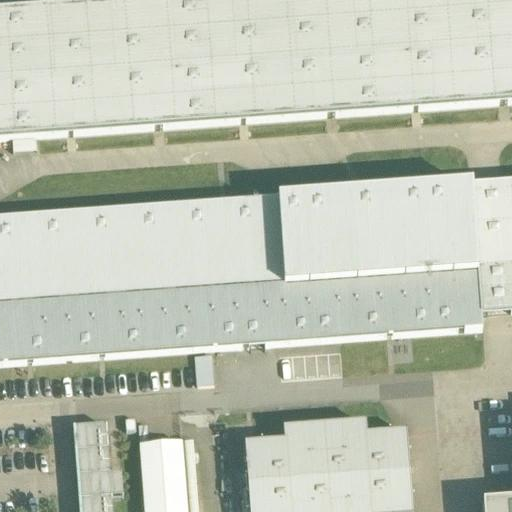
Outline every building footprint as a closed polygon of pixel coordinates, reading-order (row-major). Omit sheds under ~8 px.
[(0,147),(511,109),(511,0),(262,0),(0,18),(0,147)] [(511,190),(0,230),(0,373),(481,337),(480,321),(511,318),(511,190)] [(215,388),(214,359),(196,360),(197,388),(215,388)] [(365,429),(283,435),(284,448),(244,451),(248,511),(411,511),(406,438),(366,441),(365,429)] [(120,511),(116,430),(85,432),(90,511),(120,511)] [(186,511),(181,448),(139,451),(143,511),(186,511)] [(185,448),(189,511),(197,511),(192,448),(185,448)]
